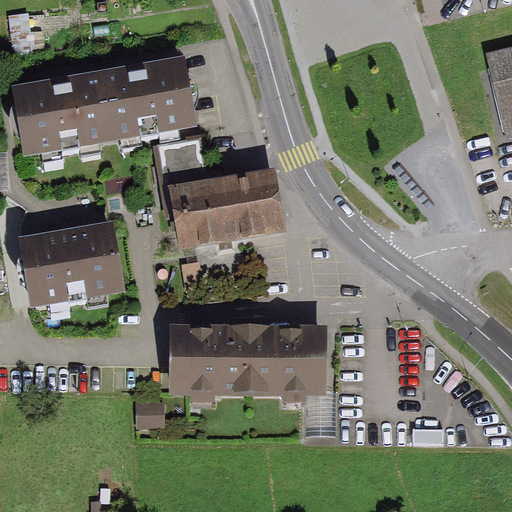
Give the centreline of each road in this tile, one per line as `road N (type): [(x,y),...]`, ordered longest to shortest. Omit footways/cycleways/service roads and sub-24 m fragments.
road 1 (primary): [(511,358),(372,249),(314,186),(252,0)]
road 2 (track): [(408,0),(492,245),(511,271)]
road 3 (unknown): [(29,355),(12,216),(32,189),(81,169)]
